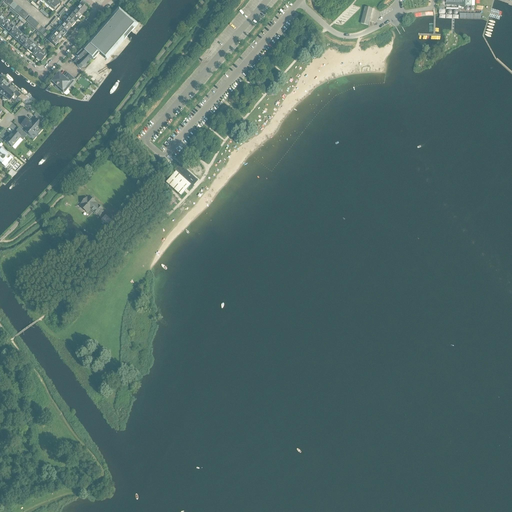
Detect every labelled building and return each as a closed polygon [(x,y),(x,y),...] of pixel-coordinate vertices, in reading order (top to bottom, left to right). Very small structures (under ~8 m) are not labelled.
[(59,5),(55,1),(49,7),(55,12),(60,7),(59,5)] [(81,2),(79,4),(80,4),(76,9),(82,14),(86,10),(84,8),(86,6),(81,2)] [(138,25),(118,8),(118,7),(104,23),(87,43),(81,49),(82,49),(86,54),(91,58),(93,60),(98,53),(106,60),(116,49),(119,52),(127,43),(124,40),(127,37),(131,32),(138,25)] [(364,11),(360,24),(364,25),(368,26),(368,24),(369,23),(372,9),(365,8),(364,11)] [(76,9),(72,13),(78,19),(82,14),(76,9)] [(71,12),(67,17),(68,18),(75,24),(78,19),(72,13),(71,12)] [(75,24),(68,18),(64,22),(71,28),(75,24)] [(10,25),(5,21),(0,26),(0,27),(4,31),(10,25)] [(64,22),(60,27),(67,33),(71,28),(64,22)] [(10,25),(4,31),(9,35),(14,28),(10,25)] [(67,33),(60,27),(56,31),(63,37),(67,33)] [(19,32),(14,28),(9,35),(13,39),(19,32)] [(56,31),(52,36),(59,42),(63,37),(56,31)] [(23,36),(19,32),(13,39),(18,43),(23,36)] [(23,36),(18,43),(22,47),(28,40),(23,36)] [(59,42),(52,36),(48,41),(55,46),(59,42)] [(28,40),(22,47),(27,51),(34,42),(29,39),(28,40)] [(39,47),(34,42),(27,51),(31,54),(37,48),(39,47)] [(41,52),(37,48),(31,54),(36,58),(41,52)] [(80,61),(86,54),(82,49),(75,56),(77,58),(80,61)] [(46,56),(41,52),(36,58),(41,62),(46,56)] [(80,69),(91,58),(86,54),(80,61),(76,64),(75,65),(77,66),(80,69)] [(64,78),(58,74),(55,77),(52,80),(53,80),(52,81),(56,85),(57,86),(56,86),(61,91),(66,85),(69,87),(75,80),(68,74),(64,78)] [(0,93),(1,95),(9,86),(8,86),(6,84),(7,83),(5,81),(4,82),(1,79),(0,80),(0,93)] [(9,86),(1,95),(4,97),(3,99),(3,101),(6,101),(7,100),(9,102),(11,100),(14,103),(19,97),(14,93),(15,91),(9,86)] [(26,118),(21,125),(26,129),(24,131),(31,136),(39,127),(38,125),(43,120),(36,113),(34,116),(36,118),(31,123),(26,118)] [(13,131),(4,141),(12,147),(19,138),(22,141),(24,138),(26,135),(18,128),(16,131),(15,132),(13,131)] [(0,148),(0,162),(1,164),(6,159),(7,159),(8,159),(9,158),(9,157),(9,156),(0,148)] [(172,177),(166,183),(181,197),(190,187),(191,188),(198,180),(180,165),(174,172),(175,173),(172,177)] [(104,211),(96,203),(89,197),(86,200),(83,203),(80,206),(87,213),(90,209),(97,215),(97,214),(100,216),(104,211)]
